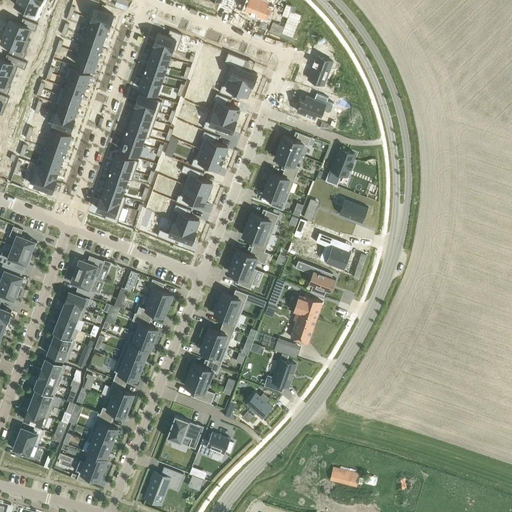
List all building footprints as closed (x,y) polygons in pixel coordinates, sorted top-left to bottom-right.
[(15,0),(13,5),(25,10),(23,15),(38,21),(41,14),(37,12),(40,4),(41,4),(42,2),(35,0),(15,0)] [(242,0),(241,2),(248,5),(247,6),(252,8),(252,9),(257,11),(257,10),(266,13),(270,0),(242,0)] [(301,14),(294,11),(296,7),(286,3),(282,14),(288,17),(285,26),(273,21),(269,31),(292,39),(301,14)] [(91,6),(87,17),(91,19),(92,18),(109,24),(108,24),(109,25),(113,14),(91,6)] [(9,18),(5,29),(27,39),(31,28),(35,30),(38,23),(23,17),(21,22),(9,18)] [(91,19),(89,27),(106,32),(108,24),(109,24),(92,18),(91,19)] [(89,27),(86,35),(103,41),(106,32),(89,27)] [(5,29),(0,40),(0,41),(11,46),(9,51),(24,57),(27,51),(23,49),(27,39),(5,29)] [(158,32),(154,43),(155,43),(172,49),(177,51),(183,34),(170,29),(168,35),(158,32)] [(83,43),(83,44),(100,49),(103,41),(86,35),(83,43)] [(81,42),(77,52),(80,53),(80,52),(98,58),(101,49),(100,49),(83,44),(83,43),(81,42)] [(155,43),(152,51),(169,57),(172,49),(155,43)] [(152,51),(150,60),(166,66),(169,57),(152,51)] [(228,51),(225,61),(230,63),(226,74),(227,74),(252,83),(252,84),(253,84),(257,73),(252,71),(243,67),(247,58),(228,51)] [(80,53),(76,63),(94,69),(98,58),(80,52),(80,53)] [(0,56),(0,70),(11,74),(15,64),(19,66),(22,59),(7,53),(5,58),(0,56)] [(312,56),(304,76),(317,81),(325,61),(312,56)] [(147,68),(164,74),(166,66),(150,60),(147,68)] [(68,66),(64,77),(68,78),(86,84),(90,73),(68,66)] [(146,67),(143,76),(161,83),(164,74),(147,68),(146,67)] [(0,70),(0,90),(8,93),(11,86),(7,85),(11,74),(0,70)] [(222,84),(220,91),(235,97),(235,96),(232,95),(235,90),(237,91),(247,95),(248,92),(252,84),(252,83),(227,74),(223,84),(222,84)] [(143,76),(139,87),(157,93),(161,83),(143,76)] [(66,86),(82,92),(82,93),(83,93),(86,84),(68,78),(66,86)] [(61,84),(58,93),(80,101),(82,93),(82,92),(66,86),(61,84)] [(0,110),(3,102),(7,103),(10,96),(0,92),(0,110)] [(211,109),(211,110),(235,119),(236,119),(239,110),(240,108),(229,104),(227,103),(229,98),(231,99),(232,98),(216,92),(214,99),(215,99),(211,109)] [(301,100),(297,112),(316,119),(317,115),(329,119),(335,103),(328,100),(329,97),(317,92),(315,98),(306,95),(304,100),(301,100)] [(58,93),(55,102),(59,104),(60,103),(77,109),(80,101),(58,93)] [(139,93),(136,104),(137,104),(158,111),(162,101),(139,93)] [(57,111),(57,112),(74,118),(74,117),(77,109),(60,103),(59,104),(57,111)] [(137,104),(134,113),(155,120),(158,111),(137,104)] [(210,109),(203,126),(218,132),(219,132),(216,131),(218,125),(221,126),(232,131),(237,119),(236,119),(235,119),(211,110),(211,109),(210,109)] [(52,110),(48,121),(71,129),(75,118),(74,117),(74,118),(57,112),(57,111),(52,110)] [(134,113),(131,121),(152,128),(155,120),(134,113)] [(128,129),(128,130),(145,135),(145,136),(149,137),(152,128),(131,121),(128,129)] [(53,129),(50,139),(68,145),(71,135),(53,129)] [(127,129),(124,138),(142,144),(142,143),(145,136),(145,135),(128,130),(128,129),(127,129)] [(203,137),(199,147),(225,157),(224,156),(227,148),(228,145),(217,141),(215,140),(217,135),(219,136),(220,135),(205,129),(202,136),(203,137)] [(284,134),(279,146),(299,154),(303,143),(308,145),(311,137),(299,132),(298,132),(296,139),(284,134)] [(124,138),(120,148),(141,155),(144,144),(142,143),(142,144),(124,138)] [(50,139),(47,148),(64,154),(65,154),(68,145),(50,139)] [(279,146),(275,157),(287,162),(284,168),(297,173),(300,166),(295,164),(299,154),(279,146)] [(194,157),(191,164),(206,170),(207,169),(204,168),(206,163),(209,164),(219,168),(220,166),(223,157),(225,158),(225,157),(199,147),(195,157),(194,157)] [(331,169),(326,180),(337,184),(341,173),(347,175),(350,168),(351,168),(353,162),(352,161),(356,153),(340,147),(331,169)] [(47,148),(44,156),(61,162),(64,154),(47,148)] [(116,153),(113,163),(135,171),(139,160),(116,153)] [(41,164),(41,165),(58,171),(61,162),(44,156),(41,164)] [(37,163),(34,172),(55,179),(58,171),(41,165),(41,164),(37,163)] [(113,163),(110,172),(111,173),(111,172),(128,178),(127,178),(132,180),(135,171),(113,163)] [(184,163),(181,170),(188,173),(184,183),(210,193),(208,192),(212,184),(213,182),(202,178),(200,177),(202,171),(204,172),(205,172),(184,163)] [(271,171),(267,182),(290,191),(297,173),(284,168),(282,175),(271,171)] [(34,172),(30,182),(52,190),(56,179),(55,179),(34,172)] [(111,173),(108,181),(125,186),(127,178),(128,178),(111,172),(111,173)] [(108,181),(105,189),(122,195),(122,194),(125,186),(108,181)] [(267,182),(263,193),(273,197),(270,204),(283,209),(290,191),(267,182)] [(179,193),(176,200),(191,206),(191,205),(189,204),(191,199),(193,200),(204,204),(205,202),(208,193),(209,194),(210,194),(210,193),(184,183),(180,194),(179,193)] [(102,197),(102,198),(123,205),(126,196),(122,194),(122,195),(105,189),(102,197)] [(101,197),(97,208),(107,211),(105,218),(117,223),(123,205),(102,198),(102,197),(101,197)] [(339,212),(339,213),(363,222),(362,221),(368,207),(368,208),(369,207),(345,198),(345,199),(340,213),(339,212)] [(176,203),(174,209),(179,212),(175,222),(195,230),(195,229),(199,221),(199,219),(189,215),(186,214),(188,208),(191,209),(176,203)] [(251,212),(247,223),(272,233),(279,214),(266,209),(266,210),(264,217),(251,212)] [(307,209),(304,216),(311,219),(314,212),(307,209)] [(297,228),(303,231),(308,220),(301,218),(297,228)] [(160,228),(157,235),(174,242),(178,243),(178,242),(176,241),(178,236),(180,237),(192,241),(196,230),(195,229),(195,230),(175,222),(172,220),(168,231),(160,228)] [(247,223),(243,234),(255,239),(252,246),(265,251),(272,233),(247,223)] [(12,246),(31,253),(36,240),(21,235),(23,229),(13,225),(9,235),(15,238),(12,246)] [(319,232),(315,241),(330,247),(325,260),(342,267),(349,251),(334,245),(336,240),(319,232)] [(32,254),(31,253),(12,246),(8,256),(0,253),(0,254),(0,260),(6,263),(15,266),(17,261),(27,264),(29,258),(30,259),(32,254)] [(237,249),(233,259),(253,267),(256,260),(265,263),(265,262),(269,252),(265,251),(252,246),(249,253),(237,249)] [(361,253),(353,277),(359,279),(367,255),(361,253)] [(75,269),(98,278),(105,260),(90,254),(87,260),(80,258),(78,262),(77,261),(74,268),(76,268),(75,269)] [(233,259),(229,271),(241,276),(238,282),(238,283),(251,288),(258,269),(253,267),(233,259)] [(298,259),(296,267),(303,270),(304,269),(313,272),(312,273),(308,283),(313,285),(314,285),(312,290),(311,289),(311,290),(324,295),(325,294),(324,294),(325,289),(326,290),(329,291),(331,292),(331,290),(336,279),(336,278),(334,277),(332,276),(331,276),(332,273),(333,274),(333,273),(298,259)] [(24,269),(15,266),(6,263),(4,268),(1,267),(0,270),(0,281),(19,289),(24,276),(21,275),(24,269)] [(98,278),(75,269),(71,281),(79,284),(76,290),(93,297),(96,290),(93,289),(98,278)] [(128,278),(124,288),(131,290),(135,280),(128,278)] [(148,297),(150,298),(168,305),(173,294),(162,290),(165,283),(153,278),(150,285),(152,286),(148,297)] [(19,289),(0,281),(0,300),(1,301),(3,295),(14,300),(16,296),(17,296),(20,289),(19,289)] [(223,292),(219,303),(241,312),(248,293),(236,289),(233,296),(223,292)] [(65,300),(86,308),(90,298),(69,290),(65,300)] [(303,295),(297,312),(316,318),(322,301),(303,295)] [(164,316),(168,305),(150,298),(146,308),(139,305),(137,312),(137,313),(151,318),(154,312),(164,316)] [(78,317),(78,318),(82,320),(86,308),(65,300),(61,311),(78,317)] [(219,303),(214,314),(225,318),(222,324),(234,329),(241,312),(219,303)] [(112,304),(110,309),(118,312),(120,307),(112,304)] [(0,319),(7,322),(8,321),(9,322),(11,317),(9,316),(12,311),(0,306),(0,319)] [(78,317),(61,311),(57,321),(74,328),(74,327),(78,318),(78,317)] [(149,325),(151,318),(137,313),(137,312),(135,312),(132,319),(140,322),(136,332),(154,339),(158,329),(149,325)] [(296,320),(291,336),(308,342),(316,318),(297,312),(295,319),(296,320)] [(74,328),(57,321),(53,332),(55,332),(74,339),(78,329),(74,327),(74,328)] [(209,327),(205,338),(228,347),(234,329),(222,324),(219,331),(209,327)] [(136,332),(132,330),(128,340),(149,349),(150,350),(154,339),(136,332)] [(55,334),(51,342),(72,350),(76,340),(74,339),(55,332),(55,334)] [(278,337),(274,348),(285,352),(289,341),(278,337)] [(205,338),(201,349),(211,353),(208,360),(221,365),(228,347),(205,338)] [(126,339),(122,350),(145,359),(149,349),(128,340),(126,339)] [(72,350),(51,342),(47,353),(68,361),(72,350)] [(256,342),(253,348),(261,351),(264,346),(256,342)] [(242,352),(246,354),(248,355),(250,348),(244,346),(242,352)] [(122,350),(118,360),(141,369),(145,359),(122,350)] [(42,367),(63,375),(67,364),(46,356),(42,366),(42,367)] [(268,375),(265,385),(282,391),(284,384),(288,386),(296,363),(280,358),(274,377),(268,375)] [(116,371),(114,378),(126,383),(129,376),(137,379),(141,369),(118,360),(114,370),(116,371)] [(193,362),(189,373),(209,381),(213,370),(218,372),(221,365),(208,360),(206,367),(193,362)] [(42,367),(42,366),(40,371),(39,371),(37,375),(38,376),(38,377),(59,385),(63,375),(42,367)] [(189,373),(185,384),(197,389),(194,396),(194,397),(211,403),(215,393),(215,392),(206,389),(209,381),(189,373)] [(55,395),(59,385),(38,377),(34,387),(36,388),(55,395)] [(124,389),(126,383),(114,378),(107,396),(111,398),(111,397),(130,404),(134,393),(124,389)] [(36,388),(32,398),(53,406),(57,395),(55,395),(36,388)] [(71,390),(67,400),(73,402),(77,392),(73,390),(71,390)] [(250,407),(242,416),(248,421),(256,412),(262,418),(263,417),(262,417),(272,406),(273,406),(267,400),(269,397),(263,392),(261,395),(256,391),(245,403),(250,407)] [(126,415),(130,404),(111,397),(111,398),(107,408),(103,406),(100,413),(113,418),(115,411),(126,415)] [(53,406),(32,398),(28,408),(48,417),(53,406)] [(74,408),(74,409),(80,411),(83,406),(76,403),(74,408)] [(48,417),(28,408),(24,419),(44,427),(48,417)] [(110,425),(113,418),(100,413),(98,412),(91,429),(114,438),(118,428),(110,425)] [(170,427),(167,437),(182,443),(184,435),(192,438),(189,445),(196,448),(204,426),(197,423),(197,424),(190,421),(190,420),(175,414),(172,424),(171,428),(170,427)] [(34,444),(34,443),(39,432),(22,426),(17,437),(34,444)] [(87,440),(92,442),(92,441),(110,448),(114,438),(91,429),(87,440)] [(203,437),(198,450),(212,456),(215,448),(225,452),(226,450),(230,451),(234,442),(230,440),(231,437),(217,432),(212,430),(211,432),(209,439),(203,437)] [(67,432),(63,442),(64,442),(68,444),(72,433),(67,432)] [(34,444),(17,437),(13,448),(34,456),(38,445),(34,443),(34,444)] [(92,441),(92,442),(88,452),(89,452),(106,458),(110,448),(92,441)] [(89,452),(86,461),(86,462),(104,469),(108,459),(106,458),(89,452)] [(50,455),(45,466),(50,468),(54,456),(50,455)] [(100,479),(104,469),(86,462),(86,461),(80,459),(76,470),(79,472),(77,478),(89,483),(92,476),(100,479)] [(167,486),(177,490),(184,473),(164,465),(161,473),(155,471),(149,488),(147,495),(155,498),(157,492),(163,495),(167,486)] [(360,473),(333,467),(330,478),(357,485),(360,473)] [(193,474),(190,480),(202,485),(204,478),(193,474)]
